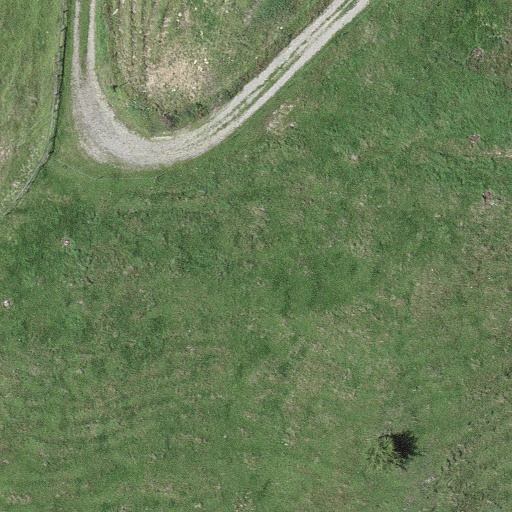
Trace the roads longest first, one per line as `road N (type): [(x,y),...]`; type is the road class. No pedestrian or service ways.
road 1 (track): [(85,0),(91,85),(111,138),(157,159),(204,154),(251,122),(369,0)]
road 2 (track): [(511,167),(204,154)]
